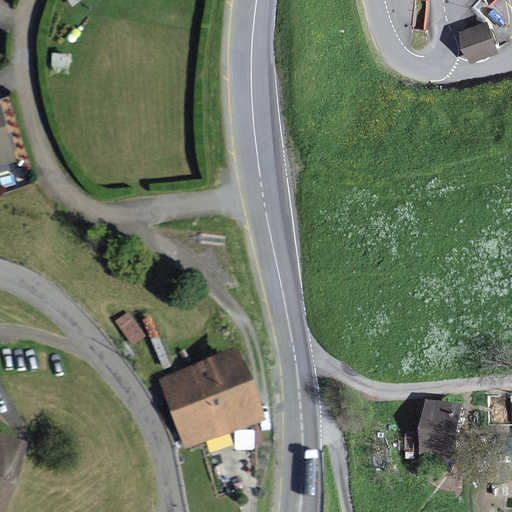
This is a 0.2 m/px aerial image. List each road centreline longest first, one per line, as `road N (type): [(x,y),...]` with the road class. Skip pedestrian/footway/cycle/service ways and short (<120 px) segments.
road 1 (residential): [(263,197),(130,212),(76,203),(40,149),(21,79),(32,0)]
road 2 (residential): [(171,511),(164,460),(134,398),(80,329),(43,296),(0,276)]
road 3 (track): [(130,212),(130,222),(226,300),(251,339),(265,407)]
road 4 (residential): [(511,383),(378,391),(318,357),(294,355)]
road 5 (secondary): [(263,197),(251,105),(256,0)]
road 6 (secondary): [(294,355),(263,197)]
road 7 (secondary): [(299,511),(294,355)]
